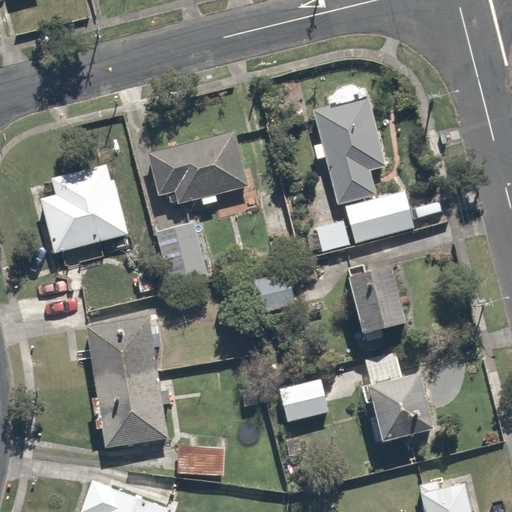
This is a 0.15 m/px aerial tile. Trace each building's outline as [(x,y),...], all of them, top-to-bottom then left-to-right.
[(331,107),(317,111),(325,144),(316,147),(321,165),(329,162),(341,208),(383,196),(377,172),(398,166),(375,80),(328,93),(331,107)] [(235,136),(146,160),(159,207),(180,201),(182,209),(250,189),(235,136)] [(129,231),(108,163),(42,182),(47,197),(40,199),(56,253),(129,231)] [(383,196),(341,208),(345,221),(352,249),(353,252),(425,232),(413,188),(383,196)] [(194,212),(151,225),(169,289),(213,277),(194,212)] [(352,249),(345,221),(307,231),(315,262),(353,252),(352,249)] [(402,272),(353,283),(367,344),(417,332),(402,272)] [(290,275),(250,285),(257,315),(297,305),(290,275)] [(149,312),(85,323),(107,451),(171,440),(149,312)] [(404,350),(371,358),(393,446),(449,431),(436,378),(412,384),(404,350)] [(322,380),(279,388),(286,424),(359,410),(351,367),(321,372),(322,380)] [(222,446),(179,444),(177,475),(220,478),(222,446)] [(166,511),(170,503),(97,478),(85,511),(166,511)] [(481,511),(475,480),(421,491),(425,511),(481,511)]
